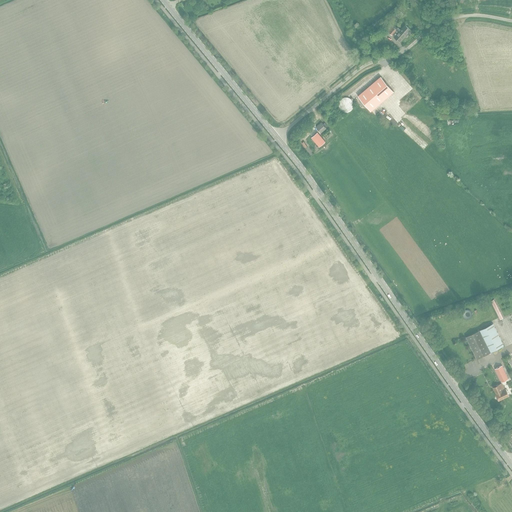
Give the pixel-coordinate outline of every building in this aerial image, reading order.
[(410,34),(413,32),(406,26),(404,29),(403,27),(394,37),(399,41),(407,32),(410,34)] [(394,92),(381,77),(358,97),(371,112),(394,92)] [(405,109),(414,102),(415,103),(418,100),(412,94),(409,96),(408,95),(399,103),(405,109)] [(325,127),(327,125),(325,123),(323,124),(321,122),(316,126),(321,132),(326,128),(325,127)] [(325,141),(317,132),(311,137),(319,147),(325,141)] [(466,336),(477,359),(504,345),(493,323),(466,336)] [(502,365),(495,369),(501,382),(508,379),(502,365)] [(496,393),(499,400),(509,396),(506,389),(505,389),(502,383),(493,387),(496,393)]
